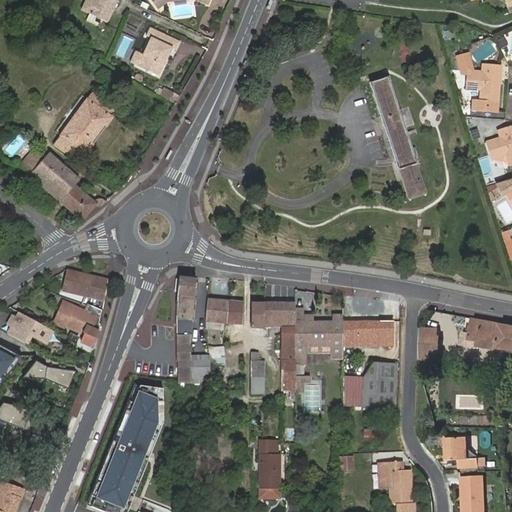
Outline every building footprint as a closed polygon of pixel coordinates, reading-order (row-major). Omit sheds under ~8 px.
[(86,0),(82,9),(91,13),(110,22),(114,13),(112,12),(114,7),(116,9),(120,0),(86,0)] [(511,0),(469,0),(470,1),(473,0),(504,0),(505,2),(509,13),(511,12),(511,0)] [(168,60),(174,48),(166,45),(170,36),(151,28),(147,36),(152,38),(144,54),(139,66),(161,76),(166,65),(164,64),(166,59),(168,60)] [(166,45),(174,48),(178,50),(182,42),(170,36),(166,45)] [(504,38),(498,41),(501,48),(508,45),(504,38)] [(131,62),(139,66),(144,54),(137,51),(131,62)] [(495,75),(499,76),(500,67),(482,66),(481,72),(468,72),(466,90),(475,90),(479,91),(478,102),(474,102),(473,110),(497,112),(497,103),(499,85),(494,85),(495,75)] [(400,175),(408,200),(427,194),(389,77),(370,83),(400,175)] [(166,88),(162,96),(177,103),(181,95),(166,88)] [(92,93),(54,145),(79,163),(113,117),(110,115),(114,110),(92,93)] [(511,125),(496,131),(499,138),(485,142),(490,159),(503,155),(506,165),(511,163),(511,125)] [(75,186),(80,180),(49,153),(30,175),(84,221),(97,205),(98,206),(99,206),(101,206),(102,206),(103,206),(107,202),(106,201),(106,200),(104,200),(103,199),(102,199),(100,199),(99,200),(98,200),(95,203),(75,186)] [(511,178),(495,184),(501,194),(504,192),(511,204),(511,178)] [(502,232),(505,242),(511,260),(511,259),(511,240),(509,230),(502,232)] [(103,301),(106,281),(66,270),(61,290),(103,301)] [(177,372),(177,380),(190,380),(190,355),(189,335),(184,334),(184,320),(192,321),(192,313),(196,279),(180,276),(176,294),(177,372)] [(229,301),(208,298),(206,322),(220,324),(220,326),(223,327),(224,324),(227,324),(229,301)] [(244,302),(229,301),(227,324),(243,326),(244,302)] [(291,392),(295,393),(295,383),(294,365),(294,346),(295,322),(295,303),(278,303),(252,302),(251,328),(265,327),(278,327),(283,327),(283,345),(286,346),(286,352),(283,352),(282,389),(291,390),(291,392)] [(93,342),(94,343),(94,338),(97,330),(93,329),(99,311),(92,303),(89,309),(74,304),(73,307),(66,303),(57,323),(67,327),(68,324),(87,332),(87,336),(85,335),(83,341),(91,346),(93,342)] [(55,331),(17,310),(5,333),(28,345),(32,337),(47,345),(55,331)] [(479,344),(511,349),(511,325),(472,319),(469,338),(480,341),(479,344)] [(342,321),(295,322),(294,346),(343,346),(342,321)] [(393,321),(342,321),(343,346),(392,345),(393,321)] [(220,324),(206,322),(206,329),(223,331),(223,327),(220,326),(220,324)] [(419,336),(419,348),(438,349),(439,337),(419,336)] [(17,356),(0,346),(0,383),(0,384),(13,369),(9,366),(17,356)] [(294,346),(294,365),(306,365),(306,353),(330,353),(330,359),(343,359),(343,346),(294,346)] [(251,354),(251,393),(263,394),(264,362),(259,362),(259,354),(251,354)] [(190,355),(190,380),(190,381),(210,381),(210,355),(190,355)] [(214,366),(225,363),(223,355),(212,358),(214,366)] [(46,368),(35,362),(21,378),(44,379),(67,389),(74,372),(46,368)] [(395,408),(398,363),(373,362),(364,377),(363,407),(362,413),(375,412),(378,411),(395,409),(395,408)] [(344,376),(343,407),(363,407),(364,377),(344,376)] [(162,386),(138,383),(132,400),(128,399),(90,493),(94,495),(90,505),(105,511),(126,511),(163,421),(162,386)] [(32,409),(2,402),(0,404),(0,420),(47,440),(53,426),(32,409)] [(286,404),(284,419),(294,420),(295,405),(286,404)] [(374,430),(363,429),(363,438),(374,439),(374,430)] [(465,440),(464,436),(445,437),(445,441),(446,458),(458,458),(459,466),(479,465),(478,458),(468,458),(467,440),(465,440)] [(273,454),(273,441),(261,441),(260,488),(279,489),(280,455),(277,455),(273,454)] [(341,455),(341,470),(354,470),(353,455),(341,455)] [(402,468),(401,460),(387,461),(389,502),(411,502),(410,468),(402,468)] [(462,511),(483,511),(482,476),(461,477),(462,484),(465,484),(465,500),(462,500),(462,511)] [(13,511),(18,499),(20,499),(23,491),(2,483),(0,489),(0,511),(13,511)]
